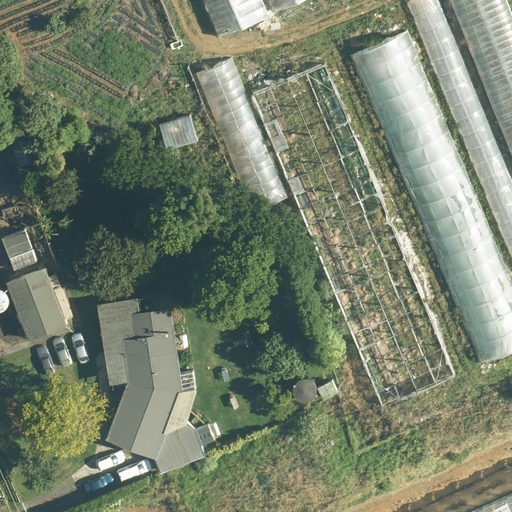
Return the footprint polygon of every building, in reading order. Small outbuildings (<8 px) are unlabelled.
[(266,17),(259,0),(203,0),(219,37),(266,17)] [(270,0),(276,13),(305,0),(270,0)] [(511,260),(511,187),(435,0),(416,0),(407,4),(511,260)] [(449,0),(511,155),(511,19),(504,0),(449,0)] [(511,350),(511,285),(407,33),(354,55),(482,363),(511,350)] [(287,198),(230,61),(192,77),(250,213),(287,198)] [(457,375),(326,64),(252,95),(383,406),(457,375)] [(201,139),(192,113),(159,125),(169,150),(201,139)] [(36,226),(1,235),(10,270),(45,261),(36,226)] [(67,326),(49,270),(11,283),(29,339),(67,326)] [(150,298),(99,306),(113,389),(126,386),(108,438),(155,454),(162,473),(205,456),(192,422),(187,424),(203,375),(183,369),(174,306),(152,310),(150,298)] [(511,511),(511,491),(465,511),(511,511)]
